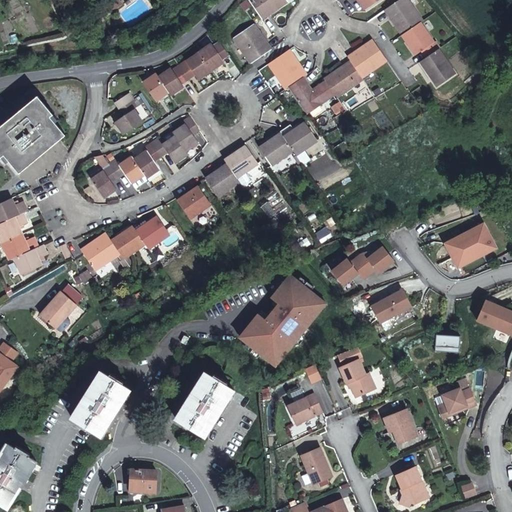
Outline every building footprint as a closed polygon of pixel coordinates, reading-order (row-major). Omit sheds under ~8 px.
[(119,4),(116,0),(113,0),(103,8),(107,13),(119,4)] [(247,0),(260,19),(286,2),(284,0),(247,0)] [(362,0),(359,0),(365,8),(367,6),(362,0)] [(418,22),(421,20),(407,0),(396,0),(384,9),(400,33),(418,22)] [(437,49),(438,48),(433,41),(432,43),(418,22),(400,33),(414,54),(420,50),(425,57),(437,49)] [(249,63),(269,50),(252,24),(232,37),(249,63)] [(385,59),(373,40),(371,40),(347,56),(350,60),(360,76),(385,59)] [(220,58),(226,53),(218,41),(212,45),(210,43),(197,52),(209,69),(222,61),(220,58)] [(288,85),(301,76),(304,74),(288,49),(268,62),(285,88),(288,85)] [(425,57),(419,61),(436,86),(453,74),(437,49),(425,57)] [(196,78),(209,69),(197,52),(178,65),(186,78),(193,73),(196,78)] [(361,78),(360,76),(350,60),(323,78),(325,81),(333,93),(335,96),(361,78)] [(157,76),(167,91),(169,94),(182,85),(180,82),(186,78),(178,65),(172,69),(170,67),(157,76)] [(157,76),(155,73),(142,82),(154,100),(167,91),(157,76)] [(333,93),(325,81),(310,90),(301,76),(288,85),(306,111),(333,93)] [(114,101),(118,108),(131,100),(126,93),(114,101)] [(30,101),(32,104),(0,130),(0,155),(1,157),(4,155),(19,172),(27,165),(25,163),(56,137),(58,140),(65,133),(50,115),(53,113),(38,94),(30,101)] [(131,100),(118,108),(122,115),(114,120),(123,133),(140,122),(132,109),(135,106),(131,100)] [(172,133),(174,136),(184,150),(197,141),(192,132),(197,128),(189,116),(183,120),(185,123),(172,133)] [(282,136),(292,150),(295,154),(316,140),(304,121),(293,129),(290,131),(287,126),(279,132),(280,132),(282,136)] [(282,136),(280,132),(259,147),(270,164),(292,150),(282,136)] [(157,138),(150,143),(159,156),(166,151),(173,162),(186,154),(184,150),(174,136),(161,144),(157,138)] [(133,159),(143,174),(148,181),(162,172),(153,160),(159,156),(150,143),(144,147),(146,150),(133,159)] [(256,163),(244,145),(223,159),(226,164),(235,177),(256,163)] [(110,182),(117,177),(108,164),(101,154),(92,155),(103,171),(90,180),(102,197),(115,189),(110,182)] [(108,164),(117,177),(124,172),(134,187),(146,180),(142,174),(143,174),(133,159),(131,156),(119,165),(115,159),(108,164)] [(235,177),(226,164),(204,178),(206,180),(216,196),(238,181),(235,177)] [(210,203),(198,185),(176,200),(188,218),(210,203)] [(11,198),(0,202),(0,222),(22,212),(27,210),(23,201),(14,205),(11,198)] [(0,222),(0,239),(1,242),(21,233),(18,227),(27,223),(22,212),(0,222)] [(144,242),(147,247),(169,232),(157,215),(135,229),(144,242)] [(483,223),(444,243),(457,268),(496,248),(483,223)] [(119,252),(122,257),(144,242),(135,229),(132,224),(110,239),(119,252)] [(110,239),(105,231),(80,248),(93,268),(119,252),(110,239)] [(21,233),(1,242),(9,259),(14,256),(37,246),(32,236),(24,240),(21,233)] [(43,243),(37,246),(14,256),(21,274),(41,265),(40,261),(45,258),(44,256),(48,254),(43,243)] [(65,260),(70,258),(64,243),(58,245),(65,260)] [(357,257),(370,274),(376,270),(378,273),(394,261),(383,246),(371,256),(367,251),(361,254),(357,257)] [(332,271),(343,285),(358,273),(363,279),(370,274),(357,257),(351,262),(347,258),(332,271)] [(79,275),(82,283),(91,278),(88,271),(79,275)] [(325,303),(289,274),(271,297),(278,303),(268,316),(261,310),(239,337),(275,366),(325,303)] [(41,314),(56,327),(76,303),(61,290),(41,314)] [(402,290),(371,306),(380,323),(411,307),(402,290)] [(502,310),(485,302),(475,322),(510,338),(511,333),(511,318),(501,313),(502,310)] [(460,336),(435,334),(434,351),(459,353),(460,336)] [(0,389),(18,367),(11,361),(18,353),(6,344),(0,351),(0,389)] [(369,373),(367,373),(361,359),(363,358),(358,346),(339,355),(344,367),(341,368),(347,383),(350,381),(356,396),(376,388),(369,373)] [(316,364),(306,369),(312,383),(322,378),(316,364)] [(68,417),(99,435),(126,388),(118,383),(119,380),(105,372),(104,375),(96,371),(68,417)] [(205,437),(234,390),(226,385),(227,382),(214,374),(213,376),(205,372),(175,418),(205,437)] [(450,414),(466,407),(467,410),(476,407),(469,389),(465,380),(457,383),(459,389),(442,396),(434,399),(437,406),(443,420),(452,417),(450,414)] [(315,394),(288,405),(296,424),(323,412),(315,394)] [(398,444),(418,437),(407,408),(384,417),(390,432),(395,430),(397,434),(395,437),(398,444)] [(0,502),(8,508),(37,461),(28,456),(30,454),(17,445),(15,447),(7,443),(0,454),(0,502)] [(314,484),(333,476),(321,448),(302,457),(309,473),(302,476),(306,484),(313,481),(314,484)] [(415,505),(424,501),(421,493),(422,491),(425,491),(415,467),(396,475),(402,489),(404,489),(405,493),(401,495),(399,505),(409,507),(410,504),(415,505)] [(156,492),(157,470),(132,468),(131,491),(156,492)] [(471,483),(460,487),(465,499),(476,495),(471,483)] [(344,511),(343,508),(346,508),(342,499),(312,511),(311,511),(344,511)]
